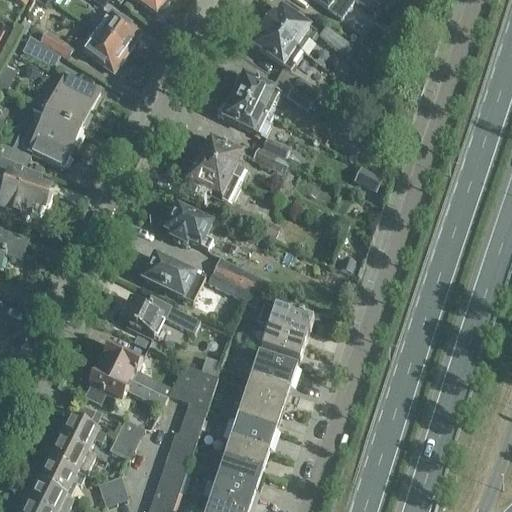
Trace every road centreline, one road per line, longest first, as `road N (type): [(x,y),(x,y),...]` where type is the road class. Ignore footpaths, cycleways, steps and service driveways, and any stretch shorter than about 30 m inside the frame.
road 1 (residential): [(472,0),(310,511)]
road 2 (residential): [(0,452),(176,90),(239,0)]
road 3 (primary): [(511,46),(366,511)]
road 4 (primary): [(414,511),(511,214)]
